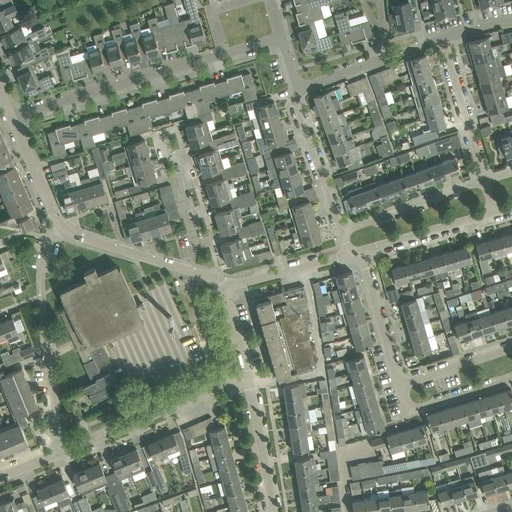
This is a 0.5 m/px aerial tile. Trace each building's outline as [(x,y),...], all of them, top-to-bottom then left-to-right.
[(0,0),(0,29),(12,24),(8,15),(16,12),(10,0),(0,0)] [(197,41),(205,39),(193,0),(183,0),(188,13),(189,13),(190,18),(179,22),(178,22),(185,45),(186,46),(193,44),(196,43),(197,43),(197,42),(197,41)] [(310,0),(295,5),(297,12),(299,16),(297,17),(299,25),(313,21),(313,20),(325,17),(321,5),(326,3),(327,5),(341,0),(340,0),(310,0)] [(407,0),(408,3),(393,6),(397,29),(414,26),(411,10),(418,9),(415,0),(407,0)] [(432,0),(435,9),(452,5),(451,0),(432,0)] [(504,3),(503,0),(479,0),(481,8),(499,4),(504,3)] [(178,22),(179,22),(173,2),(164,5),(168,19),(169,19),(171,24),(159,27),(159,28),(164,46),(166,52),(174,50),(177,49),(178,49),(178,48),(177,47),(185,45),(178,22)] [(437,19),(455,15),(452,5),(435,9),(437,19)] [(347,15),(344,16),(343,12),(334,14),(335,18),(343,43),(351,41),(351,43),(361,40),(365,39),(366,38),(366,37),(372,35),(368,21),(350,26),(347,15)] [(159,28),(159,27),(156,17),(147,19),(149,25),(151,31),(152,30),(153,33),(142,37),(146,52),(148,58),(156,55),(159,54),(160,54),(160,53),(160,52),(158,48),(164,46),(159,28)] [(313,21),(299,25),(301,31),(300,31),(299,31),(300,33),(301,37),(304,46),(305,46),(308,54),(333,46),(329,34),(318,38),(313,21)] [(142,37),(141,33),(138,22),(129,25),(131,30),(132,36),(134,35),(135,39),(124,42),(123,38),(128,57),(130,63),(138,61),(141,60),(142,59),(142,58),(140,53),(146,52),(142,37)] [(11,44),(14,49),(28,43),(29,44),(47,36),(44,27),(28,34),(28,35),(25,37),(21,26),(1,35),(4,42),(6,46),(7,45),(11,44)] [(123,38),(120,27),(114,29),(111,30),(113,36),(114,41),(117,41),(118,44),(106,47),(110,62),(112,68),(120,66),(123,65),(124,65),(124,64),(124,63),(122,59),(128,57),(123,38)] [(501,34),(503,44),(504,44),(511,42),(508,32),(505,33),(503,34),(501,34)] [(106,47),(105,43),(102,33),(94,35),(96,44),(98,44),(99,49),(88,53),(89,58),(93,72),(94,73),(102,71),(105,70),(106,70),(106,69),(105,68),(104,64),(110,62),(106,47)] [(466,43),(469,53),(491,47),(488,36),(485,37),(484,33),(470,36),(471,41),(466,43)] [(19,61),(21,67),(31,62),(31,63),(50,55),(46,46),(35,51),(36,53),(33,54),(29,44),(28,43),(14,49),(8,52),(11,59),(13,63),(15,63),(19,61)] [(472,63),(475,62),(494,57),(501,55),(501,53),(505,47),(504,44),(503,44),(491,47),(469,53),(472,63)] [(72,63),(69,52),(67,47),(56,52),(58,60),(64,80),(73,78),(73,80),(82,77),(87,76),(88,75),(87,74),(93,72),(89,58),(72,63)] [(409,60),(406,61),(409,70),(409,73),(429,67),(426,55),(417,58),(415,54),(407,57),(409,60)] [(494,57),(475,62),(476,69),(474,69),(475,73),(497,67),(494,57)] [(17,68),(20,75),(19,76),(21,81),(25,90),(26,89),(30,97),(54,86),(49,75),(38,79),(31,63),(31,62),(21,67),(17,68)] [(480,82),(499,77),(506,75),(503,65),(497,67),(475,73),(476,76),(478,76),(480,82)] [(394,66),(392,67),(386,69),(391,80),(399,77),(394,66)] [(429,67),(409,73),(413,84),(433,78),(429,67)] [(381,71),(385,83),(391,80),(386,69),(381,71)] [(379,85),(381,84),(385,83),(381,71),(375,74),(379,85)] [(245,101),(257,98),(250,73),(242,75),(241,73),(232,76),(228,77),(226,78),(227,80),(221,81),(225,96),(242,91),(245,101)] [(369,76),(372,85),(373,87),(379,85),(375,74),(369,76)] [(371,88),(366,77),(360,79),(365,91),(371,88)] [(480,89),(481,93),(502,87),(499,77),(480,82),(482,89),(480,89)] [(411,85),(414,96),(436,90),(433,78),(413,84),(411,85)] [(360,79),(354,82),(359,93),(363,91),(365,91),(360,79)] [(207,101),(225,96),(221,81),(214,83),(214,82),(213,82),(208,83),(199,86),(200,88),(192,90),(199,115),(211,112),(207,101)] [(347,84),(350,94),(351,96),(356,94),(359,93),(354,82),(347,84)] [(379,85),(373,87),(376,93),(383,90),(381,84),(379,85)] [(484,96),(486,102),(505,97),(502,87),(481,93),(482,96),(484,96)] [(375,100),(373,94),(371,88),(365,91),(363,91),(367,103),(375,100)] [(189,118),(199,115),(192,90),(184,92),(183,91),(174,93),(170,95),(169,95),(169,96),(169,97),(163,98),(167,113),(185,108),(188,118),(189,118)] [(313,105),(315,110),(338,101),(334,90),(314,97),(317,104),(313,105)] [(439,102),(436,90),(414,96),(417,108),(439,102)] [(385,93),(377,96),(380,107),(388,104),(385,93)] [(274,101),(273,102),(271,96),(261,99),(249,103),(246,104),(248,110),(254,108),(257,118),(277,112),(274,101)] [(486,109),(487,113),(508,107),(505,97),(486,102),(488,108),(486,109)] [(150,118),(167,113),(163,98),(157,100),(156,99),(155,99),(151,100),(142,103),(142,105),(134,107),(142,132),(151,129),(153,129),(150,118)] [(338,101),(315,110),(317,114),(320,113),(322,120),(336,115),(334,108),(340,106),(338,101)] [(442,113),(439,102),(417,108),(421,119),(442,113)] [(384,118),(389,117),(392,115),(388,104),(380,107),(384,118)] [(369,109),(371,115),(379,113),(377,106),(369,109)] [(130,135),(142,132),(134,107),(126,109),(126,108),(117,110),(112,112),(111,112),(111,113),(112,114),(106,115),(110,130),(127,125),(130,135)] [(493,125),(507,121),(505,117),(504,111),(490,115),(492,121),(493,125)] [(207,120),(213,119),(211,112),(199,115),(189,118),(191,125),(186,127),(189,136),(210,130),(207,120)] [(260,128),(280,122),(277,112),(257,118),(259,127),(260,128)] [(326,131),(347,124),(343,112),(336,115),(322,120),(326,131)] [(381,118),(379,113),(371,115),(373,121),(375,126),(383,123),(381,118)] [(423,133),(411,136),(414,144),(438,137),(435,128),(446,125),(442,113),(421,119),(419,120),(423,133)] [(94,134),(110,130),(106,115),(99,117),(99,116),(98,116),(93,117),(84,120),(85,122),(78,124),(77,124),(81,138),(84,149),(85,149),(95,146),(92,135),(94,134)] [(386,123),(388,129),(389,130),(396,127),(394,120),(386,123)] [(280,122),(260,128),(262,137),(283,131),(280,122)] [(348,123),(347,124),(326,131),(330,142),(345,137),(352,135),(348,123)] [(71,141),(81,138),(77,124),(70,126),(70,125),(70,124),(69,125),(64,126),(55,128),(56,130),(47,133),(55,158),(57,157),(67,154),(63,143),(71,141)] [(490,125),(482,128),(484,136),(488,135),(491,129),(490,125)] [(380,137),(387,135),(385,129),(378,132),(380,137)] [(0,188),(12,216),(0,221),(15,225),(16,221),(20,220),(24,229),(27,228),(42,231),(42,230),(39,229),(40,225),(38,225),(37,223),(40,222),(33,206),(15,164),(14,165),(11,159),(12,158),(0,130),(0,188)] [(213,140),(213,139),(210,130),(189,136),(191,146),(209,141),(213,140)] [(266,147),(262,148),(264,154),(286,147),(284,141),(286,140),(285,139),(288,138),(286,132),(284,133),(283,131),(262,137),(266,147)] [(511,137),(510,131),(509,131),(511,136),(501,138),(503,145),(498,147),(501,157),(506,156),(506,158),(511,156),(511,137)] [(235,132),(222,136),(222,137),(224,142),(237,138),(235,132)] [(438,154),(461,146),(458,134),(434,143),(438,154)] [(384,147),(387,155),(393,153),(390,145),(387,135),(380,137),(382,144),(384,147)] [(345,137),(330,142),(335,153),(355,146),(352,139),(346,141),(345,137)] [(237,138),(224,142),(225,147),(226,148),(239,144),(237,138)] [(127,156),(148,150),(145,140),(135,143),(130,144),(124,146),(125,151),(112,155),(113,160),(127,156)] [(355,146),(335,153),(339,165),(346,163),(361,157),(357,145),(355,146)] [(421,147),(424,155),(430,153),(427,145),(421,147)] [(102,160),(99,151),(98,147),(92,149),(97,162),(102,161),(102,160)] [(287,152),(286,147),(264,154),(266,160),(268,169),(270,169),(295,161),(292,151),(287,152)] [(418,157),(424,155),(421,147),(415,149),(418,157)] [(103,163),(111,161),(107,148),(99,151),(102,160),(103,163)] [(198,155),(195,156),(197,163),(199,162),(200,165),(222,159),(219,149),(212,151),(197,155),(198,155)] [(151,159),(148,150),(127,156),(130,166),(151,159)] [(401,154),(395,156),(398,165),(404,162),(401,154)] [(392,167),(398,165),(395,156),(389,159),(392,167)] [(442,162),(447,177),(460,172),(455,158),(442,162)] [(133,175),(153,169),(151,159),(130,166),(133,175)] [(225,169),(222,159),(200,165),(203,175),(225,169)] [(52,171),(66,167),(64,161),(50,165),(52,171)] [(276,171),(277,177),(298,171),(295,161),(270,169),(271,173),(276,171)] [(109,162),(103,164),(105,171),(108,170),(109,173),(112,172),(109,162)] [(233,172),(246,168),(244,162),(231,166),(233,172)] [(447,177),(442,162),(429,167),(434,182),(447,177)] [(375,164),(369,166),(372,174),(378,172),(375,164)] [(369,166),(363,168),(366,176),(372,174),(369,166)] [(66,167),(52,171),(54,176),(54,177),(59,176),(68,173),(67,172),(66,167)] [(416,172),(421,186),(434,182),(429,167),(416,172)] [(234,178),(248,173),(246,168),(233,172),(234,178)] [(147,182),(156,179),(153,169),(133,175),(136,185),(138,191),(141,190),(139,184),(147,182)] [(359,179),(356,170),(342,175),(345,183),(359,179)] [(301,180),(298,171),(277,177),(273,178),(274,181),(271,185),(272,189),(280,187),(301,180)] [(416,172),(402,177),(408,191),(421,186),(416,172)] [(101,179),(101,178),(99,174),(89,177),(97,202),(107,199),(104,190),(101,179)] [(88,205),(97,202),(89,177),(80,180),(81,184),(88,205)] [(389,181),(395,196),(408,191),(402,177),(389,181)] [(209,194),(230,188),(234,187),(232,182),(229,183),(227,178),(206,184),(209,194)] [(70,182),(69,180),(63,182),(65,189),(62,190),(68,211),(78,208),(70,182)] [(81,184),(77,186),(75,180),(70,182),(78,208),(88,205),(81,184)] [(304,190),(301,180),(280,187),(283,196),(277,198),(278,204),(304,197),(302,190),(304,190)] [(371,188),(363,191),(369,205),(382,201),(376,186),(375,181),(369,183),(371,188)] [(376,186),(382,201),(395,196),(389,181),(376,186)] [(159,188),(161,195),(173,191),(171,184),(159,188)] [(362,186),(348,191),(350,196),(353,206),(355,210),(356,210),(357,211),(364,209),(363,207),(369,205),(363,191),(362,187),(362,186)] [(116,198),(129,194),(128,187),(114,192),(115,192),(116,198)] [(233,198),(230,188),(209,194),(212,204),(233,198)] [(163,201),(175,197),(173,191),(161,195),(163,201)] [(240,196),(233,198),(235,203),(255,197),(253,191),(239,195),(240,196)] [(165,207),(176,203),(175,197),(163,201),(165,207)] [(255,197),(235,203),(236,208),(243,206),(243,207),(256,203),(255,197)] [(292,217),(313,211),(310,200),(305,202),(304,197),(278,204),(280,210),(289,208),(292,217)] [(115,201),(115,203),(120,220),(127,218),(121,199),(115,201)] [(165,207),(166,208),(160,210),(158,203),(153,204),(155,211),(162,232),(172,229),(170,224),(168,218),(167,213),(178,210),(176,203),(165,207)] [(218,224),(239,217),(236,208),(215,214),(218,224)] [(167,213),(168,218),(180,215),(178,210),(167,213)] [(146,214),(152,235),(162,232),(155,211),(146,214)] [(295,226),(316,220),(313,211),(292,217),(295,226)] [(146,214),(136,217),(143,238),(152,235),(146,214)] [(168,218),(170,224),(181,220),(180,215),(168,218)] [(133,241),(143,238),(136,217),(126,220),(133,241)] [(237,229),(242,227),(239,217),(218,224),(221,234),(230,231),(237,229)] [(294,238),(319,230),(316,220),(295,226),(296,232),(292,233),(294,238)] [(250,231),(263,226),(262,221),(248,225),(250,231)] [(251,237),(265,232),(263,226),(250,231),(251,235),(251,237)] [(319,230),(294,238),(295,242),(299,241),(301,246),(312,242),(314,246),(322,243),(321,240),(322,239),(319,230)] [(274,232),(269,234),(271,240),(277,239),(276,234),(275,234),(274,232)] [(511,233),(501,236),(506,252),(511,249),(511,233)] [(506,252),(501,236),(489,240),(493,255),(506,252)] [(247,242),(241,243),(240,238),(230,241),(221,244),(224,254),(248,247),(247,242)] [(476,244),(478,254),(480,258),(478,259),(482,273),(491,270),(487,257),(493,255),(489,240),(476,244)] [(272,244),(272,246),(275,255),(282,253),(279,242),(278,243),(272,244)] [(224,256),(223,257),(223,258),(224,259),(225,261),(225,262),(227,263),(227,264),(244,259),(245,258),(252,256),(252,255),(249,246),(248,247),(224,254),(224,256)] [(472,261),(471,256),(468,246),(455,250),(459,265),(472,261)] [(271,250),(257,254),(259,260),(272,256),(271,250)] [(455,250),(442,254),(447,269),(453,267),(453,269),(455,275),(462,273),(459,265),(455,250)] [(430,257),(434,272),(436,279),(449,275),(448,271),(442,254),(430,257)] [(430,257),(417,261),(421,276),(434,272),(430,257)] [(404,265),(409,280),(421,276),(417,261),(404,265)] [(120,268),(118,269),(116,265),(98,274),(95,267),(84,272),(87,279),(61,291),(63,296),(61,297),(67,310),(60,313),(60,314),(61,313),(73,340),(77,348),(84,362),(83,363),(84,363),(91,380),(96,378),(97,379),(82,386),(83,387),(86,392),(85,392),(85,393),(89,391),(90,393),(89,394),(90,394),(93,401),(118,389),(117,389),(113,382),(116,381),(115,381),(113,378),(115,377),(114,377),(110,379),(108,376),(110,375),(109,372),(110,372),(109,371),(108,372),(105,367),(109,366),(112,365),(112,364),(103,345),(105,344),(106,344),(107,343),(108,345),(109,345),(108,344),(113,342),(113,343),(111,339),(112,339),(141,325),(140,323),(142,322),(142,321),(138,312),(140,311),(143,309),(145,308),(144,309),(142,304),(143,303),(141,304),(135,306),(134,304),(136,303),(133,295),(127,284),(120,268)] [(409,280),(404,265),(391,268),(396,283),(409,280)] [(505,278),(511,275),(511,272),(511,269),(503,271),(505,278)] [(335,276),(339,288),(355,284),(351,272),(352,272),(352,271),(335,276)] [(485,278),(487,284),(495,281),(493,275),(485,278)] [(470,283),(472,289),(480,286),(477,280),(470,283)] [(319,281),(312,283),(315,292),(316,295),(322,293),(322,292),(319,281)] [(453,288),(452,289),(454,295),(461,292),(458,282),(451,284),(453,288)] [(495,284),(497,291),(505,288),(503,282),(495,284)] [(339,288),(332,290),(335,302),(342,300),(358,296),(355,284),(339,288)] [(424,286),(426,292),(433,290),(432,284),(424,286)] [(487,294),(497,291),(495,284),(485,288),(487,294)] [(304,285),(284,291),(265,296),(265,297),(252,301),(258,322),(308,308),(307,295),(304,285)] [(13,286),(4,290),(2,291),(3,294),(15,290),(13,286)] [(417,288),(412,290),(413,296),(418,294),(426,292),(424,286),(417,288)] [(387,291),(389,302),(399,300),(397,289),(387,291)] [(454,295),(452,289),(445,291),(447,297),(454,295)] [(412,290),(399,293),(401,300),(413,296),(412,290)] [(480,296),(481,296),(479,290),(470,293),(472,299),(480,296)] [(433,294),(437,307),(444,305),(439,292),(433,294)] [(463,302),(472,299),(470,293),(461,296),(463,302)] [(342,300),(346,312),(362,308),(358,296),(342,300)] [(416,298),(411,300),(401,303),(405,316),(420,311),(416,298)] [(456,298),(446,301),(448,307),(457,304),(458,304),(456,298)] [(511,305),(503,309),(508,325),(511,323),(511,305)] [(308,308),(258,322),(264,341),(308,328),(307,324),(310,324),(308,308)] [(365,320),(362,308),(346,312),(349,324),(365,320)] [(445,309),(439,311),(441,319),(447,317),(445,309)] [(491,312),(496,328),(508,325),(503,309),(491,312)] [(420,311),(405,316),(409,328),(423,324),(420,311)] [(477,311),(465,314),(472,336),(484,332),(479,316),(478,316),(477,312),(477,311)] [(491,330),(496,328),(491,312),(485,314),(479,316),(484,332),(491,330)] [(466,320),(454,324),(460,341),(460,340),(461,340),(466,338),(472,336),(465,314),(465,315),(466,320)] [(447,317),(441,319),(444,326),(450,324),(447,317)] [(1,323),(7,337),(9,343),(21,338),(13,318),(1,323)] [(369,332),(365,320),(349,324),(353,336),(369,332)] [(321,332),(328,331),(335,329),(333,323),(327,325),(326,321),(319,323),(321,332)] [(409,328),(412,341),(427,337),(423,324),(409,328)] [(308,328),(264,341),(269,358),(310,345),(308,330),(308,328)] [(328,331),(321,332),(323,341),(334,339),(333,330),(335,329),(328,331)] [(356,349),(373,344),(373,343),(372,344),(369,332),(353,336),(356,349)] [(447,337),(448,339),(450,344),(456,342),(454,335),(447,337)] [(427,337),(412,341),(416,354),(431,350),(427,337)] [(313,362),(317,362),(314,345),(310,345),(269,358),(274,374),(274,376),(276,375),(277,376),(277,375),(278,379),(279,379),(280,379),(279,378),(286,376),(286,378),(296,375),(298,374),(313,369),(313,368),(312,365),(313,365),(313,362)] [(17,362),(19,361),(34,355),(31,346),(22,350),(13,353),(17,362)] [(331,356),(331,355),(330,346),(323,347),(324,356),(325,357),(331,356)] [(2,358),(3,362),(5,366),(17,362),(13,353),(2,358)] [(364,355),(354,358),(347,360),(350,372),(367,368),(363,356),(364,356),(364,355)] [(333,367),(326,368),(328,378),(334,377),(335,377),(333,367)] [(11,449),(14,448),(15,450),(24,446),(23,444),(27,442),(28,445),(22,428),(28,426),(26,422),(28,421),(24,413),(37,407),(34,398),(31,399),(30,395),(32,394),(28,385),(26,386),(24,383),(27,382),(23,372),(21,373),(19,370),(22,369),(21,368),(5,375),(3,371),(0,371),(0,377),(19,423),(0,430),(0,453),(1,453),(2,455),(12,451),(11,449)] [(367,368),(350,372),(354,384),(370,380),(367,368)] [(334,377),(328,378),(328,379),(329,387),(336,386),(336,383),(335,377),(334,377)] [(370,380),(354,384),(357,397),(374,392),(370,380)] [(283,386),(285,399),(301,397),(298,383),(283,386)] [(511,407),(511,391),(511,389),(510,389),(511,390),(499,393),(504,410),(511,407)] [(352,398),(351,398),(353,404),(359,402),(361,409),(377,404),(374,392),(357,397),(352,398)] [(337,393),(331,394),(332,403),(338,402),(339,402),(337,393)] [(499,393),(487,397),(492,413),(504,410),(499,393)] [(308,405),(306,397),(306,396),(301,397),(285,399),(288,413),(308,410),(308,405)] [(487,397),(475,400),(480,417),(492,413),(487,397)] [(479,417),(480,417),(475,400),(463,404),(468,421),(479,417)] [(340,411),(340,408),(339,402),(338,402),(332,403),(333,412),(340,411)] [(377,404),(361,409),(364,421),(380,416),(377,404)] [(451,407),(456,424),(468,421),(463,404),(451,407)] [(70,406),(78,422),(79,421),(78,421),(84,418),(78,405),(72,408),(71,405),(70,406)] [(439,410),(444,427),(456,424),(451,407),(439,410)] [(290,426),(311,423),(308,410),(288,413),(290,426)] [(427,413),(426,413),(429,423),(431,431),(444,427),(439,410),(427,414),(427,413)] [(385,428),(384,428),(380,416),(364,421),(359,422),(362,435),(368,433),(375,431),(384,428),(385,428)] [(209,430),(216,428),(211,417),(205,419),(209,430)] [(341,417),(334,418),(336,429),(343,428),(343,427),(347,426),(346,419),(342,420),(341,417)] [(209,430),(205,419),(199,422),(204,432),(209,430)] [(332,421),(325,422),(327,433),(333,432),(332,421)] [(194,424),(198,435),(204,432),(199,422),(194,424)] [(291,438),(306,436),(319,434),(319,431),(318,429),(312,430),(311,423),(290,426),(291,438)] [(188,426),(193,437),(198,435),(194,424),(188,426)] [(410,429),(415,445),(427,441),(423,425),(422,425),(422,426),(410,429)] [(182,429),(186,438),(187,440),(193,437),(188,426),(182,429)] [(209,430),(213,443),(228,439),(225,426),(216,428),(209,430)] [(345,444),(343,428),(336,429),(339,446),(345,444)] [(403,448),(415,445),(410,429),(398,433),(403,448)] [(183,440),(177,442),(173,433),(172,433),(173,434),(161,439),(169,459),(179,455),(184,474),(192,472),(183,440)] [(390,452),(403,448),(398,433),(387,436),(387,435),(386,435),(385,435),(386,436),(370,440),(372,448),(388,444),(390,452)] [(504,442),(511,439),(511,438),(510,433),(502,436),(504,442)] [(294,451),(303,450),(308,449),(306,436),(291,438),(294,451)] [(487,440),(489,447),(498,444),(496,437),(487,440)] [(164,463),(170,460),(169,459),(161,439),(149,444),(149,443),(148,443),(154,458),(160,456),(164,463)] [(228,439),(213,443),(206,445),(209,458),(216,456),(232,452),(228,439)] [(478,443),(480,450),(489,447),(487,440),(478,443)] [(499,454),(511,451),(509,444),(497,448),(499,454)] [(464,454),(474,451),(472,445),(464,447),(462,448),(464,454)] [(136,449),(124,454),(132,475),(145,469),(142,463),(136,448),(135,448),(136,449)] [(195,448),(189,450),(191,457),(197,456),(195,448)] [(438,455),(440,461),(453,458),(451,451),(450,451),(449,449),(449,448),(448,448),(446,449),(446,451),(446,452),(438,455)] [(454,450),(456,457),(464,454),(462,448),(454,450)] [(499,454),(497,448),(485,451),(487,458),(499,454)] [(327,458),(329,469),(338,467),(335,449),(331,450),(319,452),(320,459),(326,458),(327,458)] [(476,454),(470,456),(471,461),(473,467),(474,467),(473,463),(487,459),(488,463),(489,463),(487,458),(485,451),(476,454)] [(232,452),(216,456),(220,469),(235,464),(232,452)] [(120,480),(132,475),(124,454),(112,459),(112,458),(111,459),(120,480)] [(316,463),(315,463),(314,456),(310,457),(309,457),(301,458),(295,459),(297,473),(317,470),(316,463)] [(420,466),(435,463),(433,456),(426,458),(418,459),(420,466)] [(466,464),(464,458),(464,457),(454,460),(456,467),(466,464)] [(408,468),(420,466),(418,459),(407,462),(407,463),(408,468)] [(373,461),(376,475),(384,473),(382,467),(381,460),(373,461)] [(445,471),(456,467),(454,460),(442,464),(445,471)] [(366,463),(368,476),(376,475),(373,461),(366,463)] [(408,468),(407,463),(407,462),(401,463),(389,465),(391,472),(408,468)] [(100,463),(87,469),(93,483),(106,478),(100,463)] [(358,464),(360,478),(368,476),(366,463),(358,464)] [(220,469),(223,481),(238,477),(235,464),(220,469)] [(352,480),(360,478),(358,464),(350,466),(352,480)] [(445,471),(442,464),(430,468),(432,475),(445,471)] [(509,486),(505,473),(503,465),(497,467),(491,469),(497,490),(509,486)] [(200,466),(194,468),(196,475),(202,473),(200,466)] [(164,481),(159,467),(152,470),(158,484),(161,491),(161,492),(167,490),(164,481)] [(340,480),(338,467),(329,469),(330,481),(340,480)] [(412,478),(417,477),(422,476),(429,475),(428,468),(411,471),(412,478)] [(485,470),(478,472),(480,480),(485,496),(493,494),(493,491),(497,490),(491,469),(490,468),(485,470)] [(87,469),(74,474),(82,494),(95,489),(93,483),(87,469)] [(158,484),(152,470),(145,473),(151,487),(158,484)] [(317,470),(297,473),(299,486),(314,483),(319,483),(317,470)] [(399,473),(400,480),(412,478),(411,471),(399,473)] [(204,481),(202,473),(196,475),(198,482),(204,481)] [(387,482),(400,480),(399,473),(386,476),(387,482)] [(473,475),(460,479),(466,497),(478,493),(478,494),(473,475)] [(378,484),(387,482),(386,476),(377,477),(378,484)] [(238,477),(223,481),(226,494),(242,490),(238,477)] [(375,478),(368,479),(369,486),(371,486),(376,485),(375,478)] [(466,497),(460,479),(460,478),(455,479),(457,485),(450,487),(454,501),(455,503),(462,501),(461,498),(466,497)] [(59,506),(64,504),(71,501),(62,479),(61,479),(62,480),(50,484),(56,499),(59,506)] [(349,483),(351,489),(360,487),(359,481),(349,483)] [(122,483),(115,486),(125,510),(132,508),(122,483)] [(301,499),(316,496),(314,483),(299,486),(301,499)] [(46,511),(43,504),(56,499),(50,484),(38,489),(37,489),(43,504),(36,506),(38,511),(46,511)] [(108,488),(107,489),(115,509),(116,511),(120,511),(125,510),(115,486),(108,488)] [(454,501),(450,487),(449,487),(437,491),(439,495),(442,505),(442,504),(454,501)] [(196,488),(187,491),(189,498),(198,494),(196,488)] [(389,495),(392,511),(404,510),(402,493),(401,489),(396,490),(396,494),(389,495)] [(427,489),(414,491),(417,508),(429,506),(429,507),(430,507),(427,489)] [(226,494),(230,507),(245,503),(242,490),(226,494)] [(414,491),(402,493),(404,510),(417,508),(414,491)] [(201,493),(203,500),(209,499),(207,492),(201,493)] [(3,497),(0,497),(0,511),(10,511),(18,509),(28,505),(32,503),(28,493),(22,495),(24,501),(16,504),(14,498),(5,502),(3,497)] [(301,499),(303,511),(318,510),(317,503),(333,501),(333,502),(340,500),(339,493),(332,494),(327,495),(316,496),(301,499)] [(180,494),(171,497),(173,503),(182,500),(180,494)] [(377,496),(379,511),(388,511),(392,511),(389,495),(377,496)] [(366,511),(379,511),(377,496),(371,497),(365,498),(366,511)] [(92,511),(92,510),(86,497),(78,500),(82,511),(92,511)] [(164,507),(173,503),(171,497),(162,500),(164,507)] [(366,511),(365,498),(352,500),(353,511),(366,511)] [(211,506),(209,499),(203,500),(205,508),(211,506)] [(82,511),(78,500),(71,503),(74,511),(82,511)] [(155,503),(146,506),(147,511),(149,511),(157,509),(155,503)] [(247,511),(245,503),(230,507),(231,511),(247,511)]
